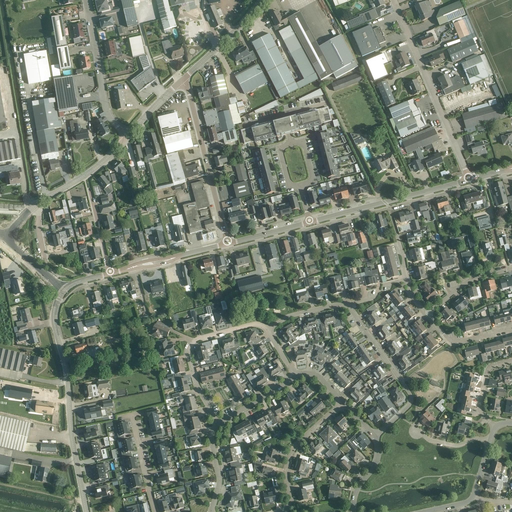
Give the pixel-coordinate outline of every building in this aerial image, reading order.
[(96,4),(97,8),(97,7),(99,13),(105,11),(106,15),(117,12),(116,8),(113,9),(112,6),(111,2),(107,3),(106,0),(102,1),(101,1),(96,2),(96,4)] [(132,0),(121,0),(122,3),(124,11),(135,8),(133,1),(132,0)] [(170,7),(170,5),(169,5),(168,0),(150,0),(150,1),(152,0),(156,0),(160,15),(164,30),(177,27),(173,12),(171,12),(170,7)] [(350,30),(378,18),(381,17),(381,12),(385,10),(383,5),(384,5),(382,0),(368,0),(371,5),(374,3),(377,8),(375,9),(359,15),(360,17),(347,22),(350,30)] [(433,11),(431,11),(429,6),(431,5),(429,1),(415,7),(421,21),(435,15),(433,11)] [(439,26),(441,25),(465,15),(460,2),(454,4),(455,5),(440,11),(440,12),(442,16),(436,19),(439,26)] [(214,6),(207,9),(215,28),(222,25),(219,17),(217,11),(214,6)] [(177,20),(184,18),(181,7),(174,9),(177,20)] [(135,8),(124,11),(128,28),(139,25),(135,8)] [(270,15),(275,25),(273,27),(276,32),(279,30),(277,26),(283,23),(285,26),(290,23),(285,15),(281,17),(278,11),(270,15)] [(300,12),(291,17),(289,12),(285,14),(288,19),(321,80),(333,74),(336,79),(358,67),(341,35),(319,47),(300,12)] [(64,29),(61,16),(50,18),(54,38),(56,48),(67,46),(65,35),(68,35),(67,29),(64,29)] [(462,44),(473,39),(476,38),(467,17),(453,23),(462,44)] [(115,22),(114,18),(112,18),(108,19),(108,18),(104,19),(104,20),(100,21),(102,29),(103,29),(103,30),(106,29),(106,28),(114,26),(113,22),(115,22)] [(73,26),(72,26),(73,31),(75,39),(73,39),(74,44),(81,43),(80,42),(80,38),(83,38),(83,36),(81,25),(73,26)] [(371,25),(352,33),(362,57),(381,49),(379,44),(385,41),(379,27),(373,30),(371,25)] [(304,80),(296,84),(270,34),(252,43),(281,98),(299,89),(319,79),(291,26),(279,32),(304,80)] [(423,46),(435,41),(438,40),(433,30),(426,33),(427,36),(420,39),(423,46)] [(133,58),(145,55),(141,36),(129,39),(133,58)] [(54,38),(46,40),(48,50),(56,49),(56,48),(54,38)] [(473,39),(462,44),(447,50),(452,63),(478,52),(473,39)] [(171,45),(169,40),(162,42),(165,54),(167,53),(166,53),(170,52),(171,52),(173,59),(177,58),(176,57),(180,56),(181,57),(183,56),(184,55),(181,45),(175,47),(171,48),(171,45)] [(114,43),(113,42),(105,44),(107,52),(106,52),(107,57),(113,56),(114,57),(122,55),(120,49),(117,50),(115,42),(114,43)] [(67,47),(56,49),(60,70),(71,68),(67,47)] [(242,59),(242,60),(244,64),(253,61),(257,59),(253,51),(249,53),(246,47),(240,50),(238,52),(238,51),(233,54),(237,61),(242,59)] [(51,81),(46,51),(23,55),(28,84),(51,81)] [(432,55),(433,58),(429,60),(432,67),(442,63),(440,59),(444,57),(442,51),(432,55)] [(396,56),(398,60),(396,61),(396,62),(395,63),(398,69),(396,69),(398,73),(406,69),(405,67),(409,65),(406,58),(407,58),(405,53),(396,56)] [(385,54),(366,62),(374,82),(388,76),(384,66),(389,64),(385,54)] [(492,76),(484,55),(461,64),(459,65),(462,72),(464,71),(470,85),(492,76)] [(139,92),(156,80),(147,56),(139,57),(144,71),(131,81),(139,92)] [(82,70),(90,68),(88,57),(80,59),(82,69),(82,70)] [(258,64),(235,76),(245,94),(267,82),(258,64)] [(334,92),(363,81),(360,73),(331,84),(334,92)] [(231,105),(229,98),(223,75),(210,78),(212,87),(215,98),(217,97),(220,107),(228,105),(231,105)] [(455,78),(450,80),(447,75),(438,79),(445,96),(465,87),(462,79),(456,75),(455,78)] [(53,80),(58,112),(78,109),(72,77),(53,80)] [(417,80),(408,84),(413,96),(422,92),(417,80)] [(377,85),(382,98),(381,99),(383,105),(385,104),(386,107),(396,103),(386,81),(377,85)] [(126,103),(123,90),(123,86),(114,88),(115,91),(113,92),(115,103),(116,103),(117,110),(125,109),(124,103),(126,103)] [(212,87),(206,88),(198,90),(200,99),(200,101),(215,98),(212,87)] [(236,96),(229,98),(231,105),(236,103),(238,103),(236,96)] [(36,132),(54,129),(62,127),(61,121),(58,122),(55,103),(54,99),(31,102),(32,106),(36,132)] [(426,127),(414,99),(407,102),(407,101),(389,109),(393,119),(395,123),(393,124),(394,126),(396,125),(396,126),(394,127),(395,130),(397,129),(401,138),(419,130),(426,127)] [(497,105),(495,100),(488,102),(488,100),(467,106),(469,112),(462,114),(466,128),(464,129),(465,132),(467,131),(467,133),(476,131),(475,126),(505,118),(501,103),(497,105)] [(236,103),(239,114),(245,113),(243,102),(238,103),(236,103)] [(232,121),(240,119),(239,114),(236,103),(231,105),(228,105),(232,121)] [(220,124),(232,121),(228,105),(220,107),(220,108),(203,112),(207,127),(220,123),(220,124)] [(331,120),(328,108),(320,110),(320,109),(317,110),(317,112),(291,119),(291,117),(284,119),(278,120),(278,122),(252,129),(252,127),(248,128),(249,129),(242,131),(245,143),(252,142),(255,142),(281,136),(288,135),(296,133),(296,132),(321,125),(321,124),(324,123),(325,125),(328,124),(327,122),(331,120)] [(162,136),(182,131),(180,125),(183,124),(182,119),(179,120),(177,113),(158,117),(162,136)] [(101,119),(95,122),(97,127),(96,127),(102,137),(109,133),(107,130),(108,129),(106,126),(105,126),(104,123),(103,123),(101,119)] [(226,133),(235,130),(233,125),(241,123),(240,119),(232,121),(220,124),(221,128),(215,129),(215,128),(208,130),(209,137),(226,133)] [(77,125),(77,121),(70,122),(70,124),(73,141),(77,140),(77,141),(78,141),(79,141),(80,140),(88,138),(86,130),(80,131),(79,125),(77,125)] [(54,129),(36,132),(41,156),(42,160),(49,158),(49,162),(51,170),(51,169),(51,171),(55,170),(55,169),(59,168),(58,160),(57,160),(57,157),(59,157),(58,152),(54,129)] [(215,142),(218,141),(224,139),(225,143),(237,140),(235,130),(226,133),(209,137),(211,143),(212,144),(214,143),(215,142)] [(194,147),(190,131),(182,133),(182,131),(162,136),(162,137),(167,154),(194,147)] [(439,153),(438,150),(444,147),(441,140),(439,140),(436,132),(404,146),(399,148),(402,156),(407,154),(416,150),(420,149),(431,144),(434,151),(437,150),(439,153)] [(161,155),(161,151),(155,133),(148,135),(151,147),(145,149),(147,156),(153,155),(154,157),(161,155)] [(318,141),(330,138),(328,133),(317,136),(318,141)] [(511,133),(501,137),(503,145),(508,144),(508,145),(510,145),(511,146),(511,145),(511,133)] [(364,143),(362,138),(361,137),(363,136),(350,134),(356,147),(364,143)] [(330,138),(318,141),(318,142),(319,142),(320,146),(330,144),(328,139),(330,138)] [(17,140),(0,143),(0,162),(20,159),(17,140)] [(482,142),(475,144),(474,143),(467,145),(469,150),(472,149),(473,154),(477,152),(478,155),(486,153),(484,145),(483,145),(482,142)] [(137,163),(138,167),(144,165),(143,161),(144,161),(140,146),(133,147),(137,163)] [(332,149),(321,152),(323,157),(334,154),(332,149)] [(425,162),(424,158),(423,158),(420,149),(416,150),(420,161),(409,165),(412,172),(415,170),(416,172),(420,170),(420,171),(424,170),(421,164),(425,162)] [(266,155),(264,150),(263,150),(259,151),(259,150),(252,151),(254,158),(256,158),(266,155)] [(188,171),(186,171),(183,160),(185,160),(182,151),(168,155),(165,156),(173,183),(173,186),(186,182),(185,179),(199,175),(198,171),(197,171),(197,170),(199,167),(198,164),(190,166),(190,167),(187,167),(188,171)] [(443,162),(439,153),(434,155),(435,158),(429,160),(427,157),(424,158),(425,162),(428,169),(443,162)] [(334,154),(323,157),(324,162),(334,160),(332,154),(334,154)] [(217,167),(223,166),(226,165),(226,163),(227,162),(226,156),(215,159),(217,167)] [(392,156),(377,163),(376,161),(372,163),(375,168),(376,167),(379,172),(386,169),(385,166),(390,164),(392,170),(398,167),(392,156)] [(325,167),(335,165),(337,164),(336,159),(334,160),(324,162),(325,167)] [(117,172),(121,177),(127,171),(123,167),(124,166),(119,161),(112,168),(117,172)] [(65,174),(70,173),(68,163),(63,163),(64,168),(61,169),(62,174),(65,173),(65,174)] [(240,182),(247,180),(243,163),(235,165),(240,182)] [(173,186),(173,183),(156,187),(150,164),(146,165),(153,191),(173,186)] [(330,180),(341,177),(338,169),(337,170),(327,173),(328,178),(329,178),(330,180)] [(270,171),(260,173),(259,174),(260,179),(271,176),(270,171)] [(18,172),(8,174),(10,185),(20,183),(19,177),(18,172)] [(110,184),(103,176),(98,180),(105,188),(107,187),(111,193),(113,191),(111,183),(110,184)] [(193,194),(205,190),(206,190),(205,188),(204,188),(203,181),(191,184),(193,194)] [(237,198),(247,196),(251,195),(247,183),(247,182),(233,185),(235,194),(237,198)] [(352,184),(351,182),(348,183),(349,186),(352,186),(355,196),(358,195),(358,196),(361,195),(358,184),(358,182),(352,184)] [(358,184),(361,195),(365,194),(364,193),(367,192),(365,182),(358,184)] [(497,206),(507,203),(501,183),(493,185),(495,194),(493,195),(497,206)] [(274,186),(264,189),(266,195),(274,192),(276,192),(274,186)] [(340,189),(343,200),(348,198),(348,197),(349,197),(346,187),(340,189)] [(343,200),(340,189),(333,191),(336,201),(337,200),(337,201),(343,200)] [(196,202),(197,210),(209,207),(205,192),(206,192),(205,190),(193,194),(196,202)] [(321,205),(319,199),(317,199),(316,193),(315,194),(315,192),(309,194),(310,195),(309,195),(312,205),(320,203),(320,205),(321,205)] [(481,198),(480,193),(470,195),(472,204),(482,201),(483,205),(487,204),(485,197),(481,198)] [(102,205),(109,204),(107,195),(100,197),(102,205)] [(472,204),(470,195),(463,197),(465,203),(461,204),(463,211),(467,210),(466,205),(472,204)] [(319,199),(321,205),(330,203),(329,196),(325,197),(324,196),(319,197),(319,199)] [(290,207),(292,213),(291,211),(299,209),(296,198),(296,199),(295,197),(290,199),(290,200),(291,206),(290,207),(290,206),(290,207)] [(76,207),(87,204),(85,199),(78,201),(79,203),(73,204),(72,200),(68,201),(70,208),(73,208),(76,207)] [(451,215),(446,199),(441,200),(441,201),(442,204),(443,204),(444,208),(445,213),(446,216),(447,222),(461,218),(461,215),(457,216),(456,213),(451,215)] [(441,200),(437,202),(438,206),(437,206),(438,209),(439,209),(440,215),(445,213),(444,208),(443,204),(442,204),(441,201),(441,200)] [(200,220),(197,210),(196,202),(183,206),(190,234),(202,231),(202,228),(206,227),(206,230),(215,228),(213,221),(209,222),(208,217),(200,219),(201,219),(200,220)] [(114,203),(110,204),(109,204),(102,205),(103,206),(99,207),(101,214),(116,210),(114,203)] [(269,219),(266,208),(265,204),(262,205),(263,210),(260,211),(261,214),(260,214),(261,217),(262,217),(263,221),(269,219)] [(284,208),(283,204),(279,205),(280,209),(282,216),(292,213),(290,207),(284,208)] [(426,218),(427,221),(430,220),(426,204),(418,205),(420,212),(421,211),(423,219),(426,218)] [(237,214),(239,222),(246,220),(244,211),(241,212),(239,206),(235,207),(237,214)] [(266,208),(269,219),(275,217),(274,214),(275,214),(274,211),(273,207),(272,207),(272,206),(266,208)] [(68,214),(67,207),(63,208),(64,209),(56,211),(49,213),(50,218),(59,216),(64,215),(68,214)] [(138,214),(137,207),(125,210),(126,215),(130,214),(130,216),(138,214)] [(237,214),(235,207),(231,208),(233,214),(229,215),(231,224),(239,222),(237,214)] [(399,214),(401,223),(413,220),(411,212),(405,213),(399,214)] [(507,213),(496,216),(498,224),(509,221),(507,213)] [(59,216),(50,218),(51,223),(59,222),(58,221),(61,221),(61,220),(64,219),(65,221),(68,221),(68,223),(59,226),(59,228),(65,227),(71,225),(69,214),(64,215),(59,216)] [(172,218),(174,228),(178,242),(184,241),(180,226),(184,225),(182,215),(172,218)] [(383,220),(381,215),(376,217),(380,232),(382,237),(387,235),(385,226),(388,226),(386,219),(383,220)] [(111,216),(102,218),(103,224),(105,223),(106,226),(105,226),(106,231),(114,229),(111,216)] [(489,216),(477,219),(480,231),(492,228),(489,216)] [(418,220),(412,222),(414,231),(420,229),(418,220)] [(75,230),(76,233),(91,229),(90,224),(83,226),(83,228),(75,230)] [(71,225),(65,227),(66,232),(59,233),(60,235),(53,236),(54,242),(68,238),(69,238),(74,237),(71,225)] [(341,235),(341,238),(346,237),(349,246),(357,244),(354,234),(348,236),(347,233),(350,232),(348,225),(339,227),(341,235)] [(157,247),(164,245),(161,232),(163,232),(162,226),(157,227),(158,233),(154,234),(157,247)] [(334,237),(332,238),(330,229),(322,232),(324,239),(328,238),(329,243),(333,242),(335,241),(336,245),(341,243),(338,235),(333,236),(334,237)] [(413,235),(406,237),(408,244),(418,242),(417,238),(421,237),(420,230),(413,232),(413,235)] [(358,232),(358,235),(362,249),(368,247),(365,236),(363,237),(363,233),(362,233),(361,231),(358,232)] [(142,233),(135,234),(139,252),(146,250),(142,233)] [(314,249),(318,248),(314,234),(307,236),(309,247),(313,246),(314,249)] [(472,235),(467,236),(469,243),(473,241),(475,247),(472,235)] [(125,243),(124,237),(115,239),(116,245),(119,256),(125,255),(125,254),(128,253),(125,242),(125,243)] [(68,238),(54,242),(56,247),(63,246),(63,247),(67,246),(66,242),(69,242),(69,238),(68,238)] [(301,254),(300,249),(297,239),(292,241),(297,259),(302,258),(301,254)] [(284,255),(285,260),(292,258),(288,242),(280,244),(283,255),(284,255)] [(76,243),(70,245),(71,253),(78,251),(76,243)] [(489,244),(488,244),(482,246),(482,249),(479,250),(479,251),(479,253),(481,254),(482,254),(483,258),(485,259),(493,257),(494,256),(491,245),(489,244)] [(274,245),(265,247),(269,261),(270,261),(272,269),(283,266),(282,262),(279,263),(278,259),(274,245)] [(382,249),(384,256),(393,254),(391,246),(382,249)] [(86,257),(99,254),(98,248),(84,252),(85,257),(86,257)] [(300,249),(301,254),(303,253),(305,260),(313,258),(312,251),(306,252),(305,248),(300,249)] [(414,263),(422,261),(419,249),(410,251),(411,257),(410,257),(411,260),(413,259),(414,263)] [(456,258),(455,258),(454,254),(450,256),(449,251),(445,252),(449,269),(453,268),(453,270),(459,269),(456,258)] [(238,266),(250,263),(247,252),(235,255),(238,266)] [(449,269),(445,252),(441,253),(443,261),(437,263),(440,274),(446,272),(446,270),(449,269)] [(470,252),(461,254),(463,259),(464,259),(466,265),(466,267),(472,265),(475,264),(473,255),(471,255),(470,252)] [(100,259),(99,254),(86,257),(85,257),(81,258),(83,264),(87,263),(87,262),(100,259)] [(384,256),(386,263),(395,261),(393,254),(384,256)] [(219,270),(227,269),(224,257),(216,259),(219,270)] [(210,267),(213,266),(212,260),(203,262),(204,265),(200,266),(201,270),(205,269),(206,272),(211,271),(210,267)] [(386,263),(388,271),(397,268),(395,261),(386,263)] [(349,267),(354,289),(360,287),(360,285),(362,285),(361,277),(355,278),(354,275),(352,266),(349,267)] [(181,268),(185,287),(190,285),(187,267),(181,268)] [(348,277),(349,280),(343,281),(345,289),(348,288),(348,290),(354,289),(349,267),(346,268),(348,276),(348,277)] [(418,280),(426,278),(423,267),(414,269),(415,274),(416,274),(418,280)] [(372,285),(368,269),(367,268),(364,269),(366,276),(361,277),(362,285),(365,284),(366,286),(372,285)] [(368,269),(372,285),(378,283),(377,281),(380,280),(378,273),(373,274),(372,271),(371,268),(368,269)] [(388,271),(390,278),(399,276),(397,268),(388,271)] [(9,272),(2,274),(5,289),(6,289),(5,285),(12,283),(13,287),(15,295),(24,293),(23,288),(23,287),(22,285),(23,285),(22,285),(21,280),(14,282),(13,279),(11,279),(9,272)] [(340,275),(335,276),(329,278),(333,294),(341,292),(339,282),(342,281),(340,275)] [(237,282),(240,294),(265,288),(262,276),(237,282)] [(499,281),(502,289),(509,288),(510,292),(511,291),(511,285),(510,278),(499,281)] [(136,290),(135,288),(133,280),(120,283),(121,289),(128,287),(130,292),(132,295),(136,294),(137,297),(141,296),(139,289),(136,290)] [(161,292),(164,291),(161,280),(157,281),(157,283),(150,284),(152,293),(161,291),(161,292)] [(493,281),(483,284),(484,291),(482,292),(484,300),(489,299),(487,292),(496,290),(493,281)] [(429,302),(437,295),(432,289),(431,290),(425,282),(419,287),(421,289),(422,289),(426,293),(423,296),(429,302)] [(317,298),(318,298),(321,298),(321,297),(324,296),(324,294),(327,293),(325,285),(320,286),(320,288),(315,290),(317,298)] [(110,301),(117,298),(114,288),(106,290),(110,301)] [(468,290),(470,298),(477,296),(478,298),(481,297),(480,290),(476,291),(475,288),(468,290)] [(94,307),(102,305),(99,292),(91,294),(94,307)] [(298,302),(309,300),(307,292),(296,294),(298,302)] [(393,303),(401,297),(397,292),(391,296),(389,293),(384,297),(388,303),(390,300),(393,303)] [(401,297),(393,303),(395,306),(392,308),(396,312),(401,308),(399,305),(404,301),(401,297)] [(452,306),(454,308),(453,309),(453,310),(454,311),(455,311),(456,310),(458,312),(467,304),(461,298),(458,301),(452,306)] [(223,309),(221,309),(222,311),(215,313),(218,324),(228,321),(224,309),(227,309),(225,301),(221,302),(223,309)] [(369,322),(371,320),(378,316),(376,313),(379,311),(377,309),(374,305),(369,308),(368,309),(372,313),(370,314),(366,317),(368,320),(369,322)] [(202,327),(212,325),(209,314),(212,314),(210,306),(206,307),(208,314),(199,316),(202,327)] [(404,317),(412,310),(408,306),(403,310),(401,308),(396,312),(399,316),(402,314),(404,317)] [(511,314),(510,307),(510,309),(503,311),(503,314),(505,323),(511,321),(508,313),(511,312),(511,314)] [(72,318),(82,316),(85,315),(84,312),(81,312),(79,308),(70,310),(72,318)] [(441,314),(446,320),(450,318),(452,320),(457,316),(451,309),(449,311),(447,308),(444,311),(441,314)] [(18,332),(28,329),(26,323),(31,322),(29,316),(30,315),(28,309),(20,311),(22,317),(20,317),(21,322),(16,323),(18,332)] [(95,312),(95,309),(91,310),(92,316),(93,318),(97,317),(97,316),(99,316),(99,314),(100,314),(99,309),(97,310),(97,311),(95,312)] [(185,329),(194,326),(193,319),(197,318),(194,309),(190,310),(192,319),(183,322),(185,329)] [(412,310),(404,317),(406,319),(404,322),(405,324),(404,325),(406,327),(412,322),(410,320),(416,315),(412,310)] [(328,314),(330,324),(333,324),(334,327),(336,326),(337,328),(341,327),(339,319),(335,320),(333,313),(328,314)] [(500,324),(498,315),(493,316),(492,313),(489,314),(492,323),(494,322),(495,325),(500,324)] [(321,323),(323,331),(326,330),(326,329),(328,328),(327,325),(330,324),(328,314),(322,315),(324,322),(321,323)] [(378,316),(369,322),(373,326),(378,322),(380,325),(386,321),(387,320),(385,317),(383,318),(382,316),(379,318),(378,316)] [(310,318),(313,328),(316,328),(317,331),(319,330),(319,332),(323,331),(321,323),(318,324),(316,317),(310,318)] [(472,331),(468,317),(465,318),(467,324),(464,325),(461,325),(463,330),(465,329),(465,333),(472,331)] [(476,322),(470,323),(469,317),(468,317),(472,331),(478,329),(476,322)] [(85,322),(85,323),(81,324),(81,323),(73,325),(76,337),(84,334),(82,328),(87,327),(87,328),(99,325),(97,318),(85,322)] [(305,334),(308,333),(311,332),(310,329),(313,328),(310,318),(305,320),(306,323),(302,324),(305,334)] [(482,320),(484,328),(490,326),(488,318),(482,320)] [(412,322),(406,327),(408,330),(409,328),(411,330),(413,328),(416,331),(423,325),(418,320),(414,324),(412,322)] [(482,320),(476,322),(478,329),(484,328),(482,320)] [(161,334),(167,337),(170,330),(163,327),(165,324),(157,321),(156,324),(155,324),(152,332),(153,332),(151,335),(159,338),(161,334)] [(386,321),(380,325),(382,328),(376,331),(380,336),(388,330),(386,328),(389,326),(386,321)] [(284,339),(293,333),(291,331),(294,329),(291,324),(285,327),(287,330),(281,334),(284,339)] [(417,342),(424,336),(422,334),(426,330),(423,325),(416,331),(413,334),(416,338),(415,339),(417,342)] [(390,333),(388,330),(380,336),(383,341),(389,337),(391,339),(390,340),(396,336),(395,336),(397,335),(395,332),(394,333),(393,331),(390,333)] [(28,333),(28,334),(25,335),(21,336),(21,333),(16,334),(18,342),(19,342),(20,342),(27,340),(29,339),(31,344),(37,343),(34,331),(28,333)] [(253,341),(254,346),(262,341),(259,337),(256,338),(254,332),(246,334),(248,342),(253,341)] [(347,341),(347,342),(354,337),(351,332),(345,337),(342,339),(345,343),(347,341)] [(294,336),(293,333),(284,339),(287,343),(289,342),(291,345),(293,344),(294,343),(298,340),(307,341),(306,338),(305,334),(299,338),(297,334),(294,336)] [(396,336),(390,340),(392,343),(386,347),(390,351),(398,345),(396,343),(399,341),(398,339),(401,337),(399,334),(397,335),(395,336),(396,336)] [(424,336),(417,342),(419,344),(421,343),(422,344),(425,342),(427,345),(434,340),(430,335),(426,338),(424,336)] [(234,341),(233,337),(227,339),(230,349),(233,348),(234,351),(241,349),(238,340),(234,341)] [(347,342),(350,346),(357,341),(354,337),(347,342)] [(508,338),(502,339),(504,349),(505,349),(504,347),(510,346),(508,338)] [(172,354),(175,353),(173,344),(171,345),(170,346),(168,346),(167,345),(166,344),(167,343),(166,339),(158,341),(160,350),(163,350),(165,351),(164,352),(165,356),(171,355),(172,354)] [(224,347),(221,348),(222,354),(228,353),(227,350),(230,349),(227,339),(222,340),(224,347)] [(502,341),(496,342),(498,350),(504,349),(502,339),(502,341)] [(434,340),(427,345),(430,348),(427,350),(429,352),(428,353),(430,355),(433,352),(432,350),(438,344),(434,340)] [(198,356),(208,353),(207,350),(210,349),(210,346),(212,346),(210,341),(202,344),(203,347),(196,349),(198,356)] [(350,346),(353,350),(362,344),(362,343),(360,345),(357,341),(350,346)] [(496,342),(490,344),(492,352),(498,350),(496,342)] [(77,354),(84,351),(83,349),(87,348),(86,344),(75,347),(77,354)] [(262,347),(260,344),(252,348),(254,352),(255,351),(260,359),(264,357),(263,355),(268,352),(264,345),(262,347)] [(359,352),(365,348),(362,344),(353,350),(353,351),(356,349),(359,352)] [(486,353),(492,352),(490,344),(484,345),(485,349),(483,349),(484,354),(486,353)] [(312,353),(313,346),(309,345),(308,348),(306,349),(305,347),(303,347),(303,351),(300,351),(302,361),(307,360),(307,358),(311,357),(310,353),(312,353)] [(398,345),(390,351),(393,356),(400,351),(402,354),(409,349),(406,346),(404,348),(402,346),(400,348),(398,345)] [(319,362),(323,353),(321,351),(322,348),(317,346),(314,351),(317,353),(314,359),(314,360),(314,362),(317,363),(318,362),(319,362)] [(466,358),(478,355),(476,346),(464,350),(466,358)] [(19,372),(22,355),(23,354),(17,353),(5,350),(0,348),(0,368),(12,371),(18,372),(19,372)] [(362,356),(368,352),(365,348),(359,352),(359,353),(362,356)] [(409,349),(402,354),(404,356),(397,361),(400,366),(408,360),(406,357),(409,356),(408,354),(411,352),(409,349)] [(339,354),(338,350),(333,354),(330,352),(327,351),(326,354),(323,353),(319,362),(319,364),(322,366),(324,364),(325,362),(329,364),(332,358),(334,359),(339,354)] [(362,356),(364,361),(371,356),(368,352),(362,356)] [(208,353),(198,356),(200,362),(206,360),(207,364),(218,361),(216,355),(209,357),(208,353)] [(22,355),(19,372),(22,372),(25,360),(33,362),(32,365),(40,367),(42,359),(34,357),(22,355)] [(367,365),(374,360),(371,356),(364,361),(367,365)] [(275,364),(272,366),(277,375),(282,372),(279,366),(282,364),(278,358),(273,362),(275,364)] [(174,367),(184,365),(182,359),(172,361),(174,367)] [(408,360),(400,366),(403,371),(410,366),(412,369),(417,365),(415,362),(414,362),(413,361),(410,362),(408,360)] [(338,366),(335,362),(329,368),(332,372),(338,366)] [(262,368),(266,374),(269,372),(273,378),(277,375),(272,366),(270,363),(262,368)] [(184,365),(174,367),(175,374),(185,372),(184,365)] [(334,377),(342,370),(338,366),(332,372),(335,375),(334,377)] [(373,367),(367,371),(371,376),(373,374),(375,377),(384,371),(380,366),(375,370),(373,367)] [(217,369),(220,379),(226,377),(223,367),(217,369)] [(266,374),(262,368),(259,370),(260,372),(256,374),(258,377),(263,386),(268,383),(263,376),(266,374)] [(217,369),(212,371),(214,380),(220,379),(217,369)] [(499,372),(500,376),(496,376),(497,379),(500,379),(501,380),(504,379),(505,382),(511,380),(511,377),(510,369),(499,372)] [(334,377),(338,381),(344,375),(340,371),(342,370),(334,377)] [(212,371),(206,372),(208,382),(214,380),(212,371)] [(380,384),(383,382),(381,379),(387,375),(384,371),(375,377),(377,379),(374,381),(378,387),(381,385),(380,384)] [(202,383),(208,382),(206,372),(200,374),(202,383)] [(252,377),(250,373),(246,375),(250,382),(253,380),(258,389),(263,386),(258,377),(255,379),(253,376),(252,377)] [(466,384),(475,386),(476,379),(473,378),(474,375),(466,373),(465,378),(467,379),(466,384)] [(226,380),(230,385),(238,380),(235,375),(226,380)] [(338,381),(341,384),(347,379),(344,375),(338,381)] [(178,387),(188,385),(187,378),(179,380),(179,376),(174,377),(171,378),(172,382),(177,381),(178,387)] [(345,388),(351,383),(347,379),(341,384),(345,388)] [(109,380),(97,382),(98,389),(110,388),(109,380)] [(230,385),(232,390),(241,385),(238,380),(230,385)] [(353,399),(361,392),(359,389),(361,387),(360,386),(360,385),(358,382),(352,388),(354,390),(349,395),(353,399)] [(295,398),(300,403),(306,397),(306,398),(312,392),(305,384),(299,390),(301,392),(295,398)] [(475,386),(466,384),(465,389),(462,388),(461,393),(469,395),(470,392),(473,392),(475,386)] [(86,398),(93,397),(91,385),(84,386),(86,398)] [(188,385),(178,387),(180,393),(189,391),(188,385)] [(232,390),(235,395),(244,390),(241,385),(232,390)] [(386,397),(388,395),(383,387),(381,385),(378,387),(377,388),(384,398),(378,402),(386,412),(393,407),(386,397)] [(11,386),(9,396),(11,396),(15,397),(15,399),(21,400),(22,398),(30,400),(32,390),(13,387),(11,386)] [(397,402),(403,397),(396,388),(390,392),(397,402)] [(498,389),(497,396),(504,397),(505,390),(498,389)] [(244,390),(235,395),(239,401),(247,396),(244,390)] [(361,392),(353,399),(357,403),(362,398),(364,401),(367,398),(370,396),(368,393),(367,394),(365,392),(363,394),(361,392)] [(469,395),(461,393),(460,398),(463,398),(462,403),(470,405),(472,399),(469,398),(469,395)] [(186,405),(195,403),(194,397),(187,398),(187,395),(180,397),(181,403),(185,402),(186,405)] [(307,409),(310,412),(308,413),(308,415),(310,416),(311,417),(313,415),(314,416),(325,406),(318,399),(307,409)] [(498,412),(500,401),(491,399),(490,410),(498,412)] [(112,400),(103,402),(104,409),(114,407),(112,400)] [(442,400),(436,406),(438,408),(441,405),(442,404),(443,403),(444,401),(442,400)] [(281,412),(282,413),(288,410),(284,401),(278,404),(279,406),(274,409),(277,414),(281,412)] [(36,402),(34,414),(39,414),(40,412),(52,413),(53,404),(36,402)] [(184,410),(183,410),(184,416),(191,414),(190,411),(197,410),(195,403),(186,405),(186,406),(183,407),(184,410)] [(470,405),(462,403),(460,408),(458,408),(457,412),(465,414),(465,411),(469,412),(470,405)] [(157,410),(156,406),(150,408),(150,411),(147,412),(148,417),(149,417),(158,415),(157,410)] [(86,420),(102,417),(101,407),(84,410),(86,420)] [(373,419),(376,423),(380,420),(377,416),(377,414),(380,412),(376,407),(366,413),(371,420),(373,419)] [(279,424),(275,417),(274,415),(270,417),(266,410),(261,413),(266,423),(271,420),(274,425),(278,423),(278,424),(279,424)] [(428,427),(435,420),(427,412),(419,420),(423,424),(424,423),(428,427)] [(258,423),(255,425),(259,433),(263,431),(260,426),(266,423),(261,413),(255,416),(258,423)] [(199,417),(193,418),(192,414),(191,414),(184,416),(183,416),(185,422),(190,421),(190,425),(200,423),(199,417)] [(337,424),(334,427),(340,433),(345,429),(342,426),(347,421),(341,415),(335,421),(337,424)] [(0,446),(23,452),(30,424),(0,416),(0,446)] [(469,429),(471,421),(472,418),(462,416),(462,419),(465,420),(464,424),(462,423),(461,423),(459,424),(458,427),(459,427),(457,434),(464,435),(466,428),(469,429)] [(127,422),(121,424),(120,421),(115,422),(117,431),(129,428),(127,422)] [(241,424),(246,433),(251,430),(253,434),(257,432),(254,425),(251,426),(248,421),(241,424)] [(440,423),(439,426),(436,426),(435,431),(438,431),(437,434),(445,436),(446,428),(450,429),(451,422),(448,421),(447,425),(440,423)] [(200,423),(190,425),(191,429),(188,430),(189,434),(196,433),(196,430),(201,428),(200,423)] [(246,433),(241,424),(235,428),(238,433),(235,435),(239,441),(243,439),(241,435),(246,433)] [(86,439),(97,436),(96,432),(99,432),(97,425),(86,428),(87,431),(84,432),(85,435),(84,435),(85,438),(86,439)] [(333,446),(332,445),(335,442),(336,441),(336,440),(335,440),(334,438),(337,436),(329,427),(320,435),(325,441),(323,443),(329,450),(333,446)] [(119,440),(124,439),(124,438),(124,436),(130,434),(129,428),(117,431),(119,440)] [(163,437),(162,435),(161,429),(152,431),(151,431),(153,437),(156,436),(157,439),(163,437)] [(355,434),(350,439),(352,442),(354,444),(355,444),(358,441),(364,448),(370,443),(363,434),(359,438),(355,434)] [(193,438),(192,435),(186,436),(187,442),(189,442),(190,447),(200,445),(200,444),(201,443),(200,439),(199,439),(199,437),(193,438)] [(125,441),(124,438),(124,439),(119,440),(119,443),(122,442),(123,448),(133,446),(131,440),(125,441)] [(164,442),(163,439),(157,441),(158,444),(154,444),(156,450),(165,448),(165,447),(164,442)] [(264,443),(262,439),(253,445),(255,449),(264,443)] [(319,449),(323,445),(319,440),(314,444),(312,442),(307,447),(310,450),(309,451),(309,452),(310,453),(311,453),(312,452),(314,454),(319,450),(319,449)] [(89,453),(101,450),(100,444),(97,445),(97,442),(91,443),(92,446),(88,447),(89,453)] [(226,457),(238,454),(237,447),(238,447),(238,443),(230,445),(231,448),(231,449),(224,451),(226,457)] [(36,452),(40,452),(56,453),(56,445),(41,444),(36,444),(36,452)] [(122,457),(128,456),(131,455),(130,453),(134,452),(133,446),(132,446),(123,448),(121,449),(122,454),(122,457)] [(267,455),(265,460),(274,463),(276,458),(275,457),(277,451),(270,449),(269,452),(268,452),(267,452),(266,455),(267,455)] [(101,450),(89,453),(90,459),(95,458),(95,461),(103,459),(101,450)] [(194,450),(189,451),(190,455),(194,454),(196,461),(203,460),(202,451),(194,453),(194,450)] [(364,459),(362,457),(362,458),(355,450),(349,455),(356,463),(360,460),(361,461),(364,459)] [(234,466),(241,464),(240,464),(239,460),(237,460),(236,455),(239,455),(238,454),(226,457),(227,463),(234,462),(234,466)] [(0,476),(7,478),(11,479),(12,475),(8,474),(12,458),(0,455),(0,476)] [(128,456),(122,457),(123,460),(126,460),(127,465),(127,466),(136,463),(137,463),(135,458),(131,458),(131,455),(128,456)] [(343,462),(339,465),(343,469),(344,468),(347,472),(352,468),(347,463),(349,461),(345,456),(341,459),(343,462)] [(296,465),(305,467),(306,463),(310,464),(310,462),(313,463),(314,459),(305,457),(304,460),(298,458),(296,465)] [(495,459),(494,462),(493,462),(489,473),(498,476),(500,472),(503,473),(506,462),(497,459),(497,460),(495,459)] [(36,467),(35,473),(39,474),(37,481),(46,483),(49,470),(40,468),(41,462),(32,460),(31,466),(36,467)] [(262,473),(271,475),(273,475),(274,475),(275,472),(274,470),(272,470),(273,469),(262,466),(263,463),(256,461),(255,465),(261,467),(261,469),(263,469),(262,473)] [(170,467),(168,462),(159,464),(160,469),(163,469),(164,471),(170,470),(170,467)] [(138,469),(137,463),(127,466),(127,465),(124,466),(126,475),(132,474),(132,471),(138,469)] [(196,477),(198,476),(207,474),(205,466),(204,467),(203,463),(193,465),(196,477)] [(97,468),(93,469),(94,475),(104,473),(102,464),(97,465),(97,468)] [(241,464),(234,466),(235,469),(229,471),(230,476),(240,474),(239,469),(242,468),(241,464)] [(306,477),(307,474),(308,474),(309,469),(305,467),(296,465),(295,471),(301,472),(300,475),(306,477)] [(343,479),(346,474),(335,468),(330,476),(340,482),(342,478),(343,479)] [(174,478),(172,469),(170,470),(164,471),(165,475),(157,477),(157,478),(156,478),(157,483),(158,483),(158,484),(162,483),(162,484),(166,484),(166,482),(169,482),(169,479),(174,478)] [(106,482),(104,473),(94,475),(96,481),(100,480),(101,483),(106,482)] [(139,475),(133,476),(132,474),(126,475),(128,484),(131,483),(141,481),(139,475)] [(240,474),(230,476),(231,482),(238,481),(238,485),(241,484),(245,483),(245,480),(244,474),(240,475),(240,474)] [(203,488),(209,487),(208,480),(193,483),(196,495),(204,493),(203,488)] [(501,490),(503,482),(501,481),(496,480),(495,483),(488,481),(486,488),(495,491),(496,489),(501,490)] [(130,492),(131,492),(136,491),(136,488),(142,487),(141,481),(131,483),(132,489),(130,489),(130,492)] [(243,494),(241,488),(241,484),(238,485),(239,487),(232,488),(232,491),(232,493),(232,494),(229,494),(228,498),(225,505),(232,508),(235,501),(244,499),(243,494)] [(110,491),(108,485),(97,488),(98,491),(95,492),(96,499),(108,496),(107,492),(110,491)] [(337,485),(331,485),(329,499),(336,500),(336,496),(340,496),(341,489),(336,489),(337,485)] [(272,492),(264,494),(266,504),(271,503),(271,502),(277,501),(276,495),(279,494),(278,487),(271,488),(272,492)] [(260,498),(258,490),(257,488),(254,489),(256,496),(249,498),(250,501),(246,502),(247,508),(251,507),(251,508),(258,507),(257,499),(260,498)] [(300,501),(308,499),(305,489),(298,491),(300,501)] [(175,498),(173,494),(167,495),(169,503),(173,502),(174,507),(176,508),(176,510),(183,508),(183,506),(184,506),(184,505),(184,504),(184,501),(182,501),(182,499),(181,499),(180,498),(177,499),(176,497),(175,498)] [(162,501),(162,502),(159,503),(161,511),(165,511),(169,511),(167,504),(169,503),(168,497),(162,499),(162,501)] [(149,511),(148,505),(148,503),(147,503),(144,504),(140,505),(141,511),(149,511)]
